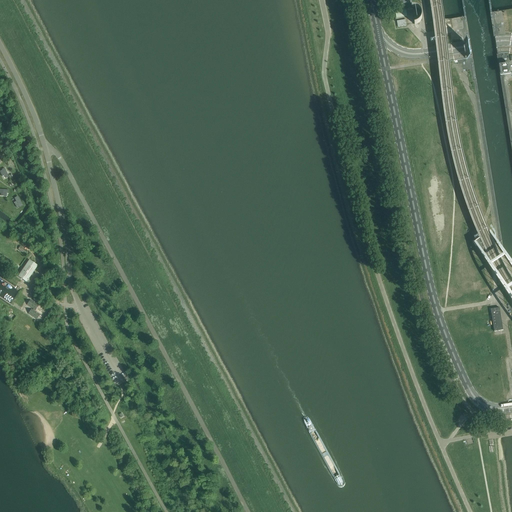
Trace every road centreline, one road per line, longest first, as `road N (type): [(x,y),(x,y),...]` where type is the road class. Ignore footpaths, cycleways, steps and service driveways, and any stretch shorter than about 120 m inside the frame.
road 1 (unclassified): [(469,511),(355,209),(322,75),(321,0)]
road 2 (secondary): [(511,407),(479,402),(453,356),(378,33)]
road 3 (unclassified): [(73,293),(45,149),(0,46)]
road 4 (secondary): [(511,41),(414,54),(378,33)]
